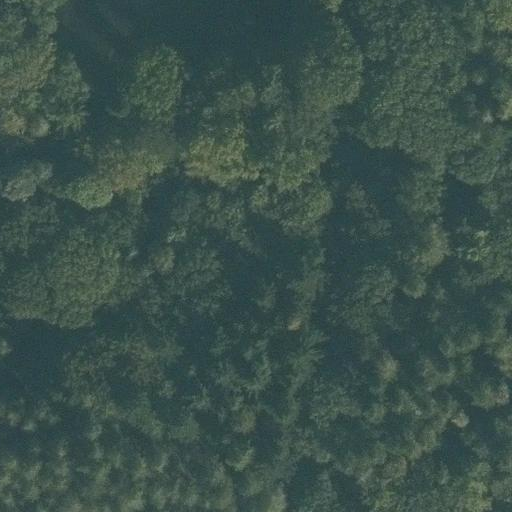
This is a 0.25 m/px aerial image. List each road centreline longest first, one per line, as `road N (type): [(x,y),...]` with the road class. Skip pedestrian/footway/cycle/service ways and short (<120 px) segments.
road 1 (track): [(301,511),(359,109)]
road 2 (track): [(54,0),(166,116),(218,132),(331,106),(359,109)]
road 3 (track): [(511,207),(389,118),(359,109)]
